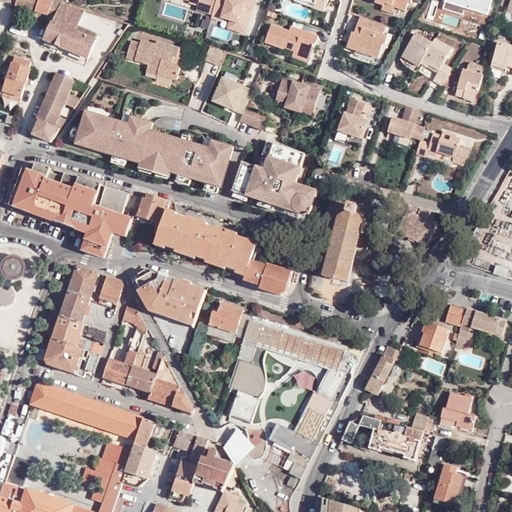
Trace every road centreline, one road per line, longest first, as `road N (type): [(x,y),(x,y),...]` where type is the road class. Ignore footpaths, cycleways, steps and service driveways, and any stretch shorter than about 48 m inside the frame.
road 1 (unclassified): [(296,305),(303,231),(12,146)]
road 2 (residential): [(511,127),(331,72),(330,48),(346,14)]
road 3 (tertiary): [(304,511),(306,491),(386,327)]
road 4 (residential): [(120,268),(296,305)]
road 5 (residential): [(206,429),(128,283)]
road 6 (tertiary): [(439,273),(505,155)]
road 7 (residential): [(23,366),(60,249)]
